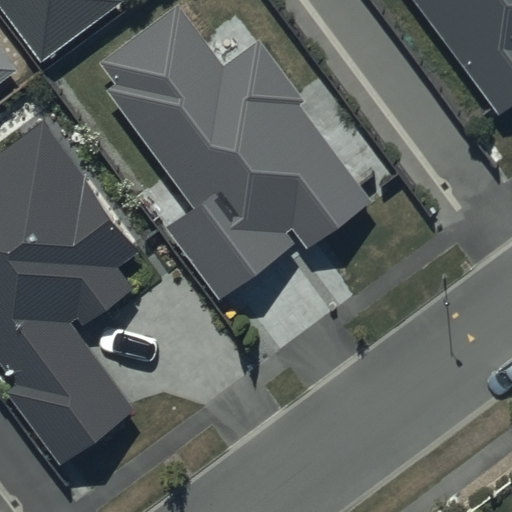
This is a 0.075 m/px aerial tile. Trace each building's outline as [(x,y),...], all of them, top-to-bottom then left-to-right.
[(5,0),(39,46),(102,0),(5,0)] [(193,194),(166,214),(220,287),(297,231),(289,220),(292,217),(306,236),(373,188),(302,90),(308,86),(262,24),(224,52),(186,0),(168,0),(102,49),(115,68),(106,75),(193,194)] [(511,0),(424,0),(496,100),(511,88),(511,0)] [(0,70),(21,54),(0,25),(0,70)] [(46,111),(0,144),(0,347),(17,370),(6,379),(59,450),(133,395),(71,311),(81,304),(85,310),(133,274),(118,254),(140,238),(46,111)]
